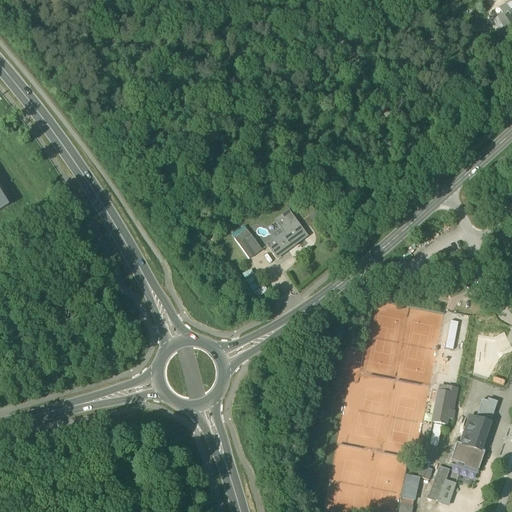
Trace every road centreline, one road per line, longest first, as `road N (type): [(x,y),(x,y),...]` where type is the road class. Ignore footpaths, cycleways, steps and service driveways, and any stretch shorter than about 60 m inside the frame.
road 1 (primary): [(0,67),(53,131),(132,253),(176,342)]
road 2 (secondary): [(221,358),(299,316),(448,190)]
road 3 (track): [(319,0),(439,198)]
road 4 (residential): [(158,383),(0,423)]
road 5 (residential): [(448,190),(511,318)]
